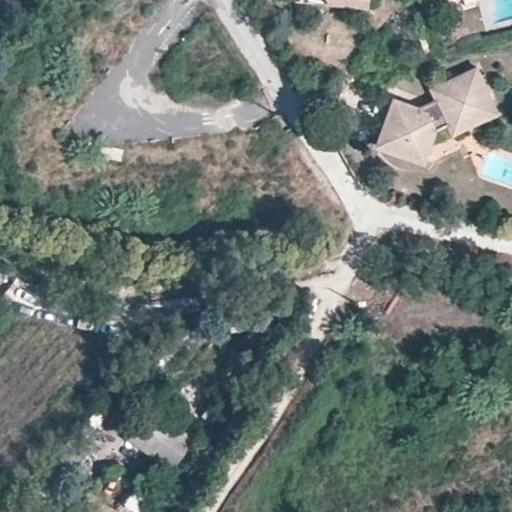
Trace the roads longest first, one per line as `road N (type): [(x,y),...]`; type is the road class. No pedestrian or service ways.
road 1 (track): [(365,218),(341,279),(204,511)]
road 2 (residential): [(289,94),(365,218),(393,217),(511,248)]
road 3 (residential): [(186,0),(142,55),(148,102),(169,119),(190,121),(289,94)]
